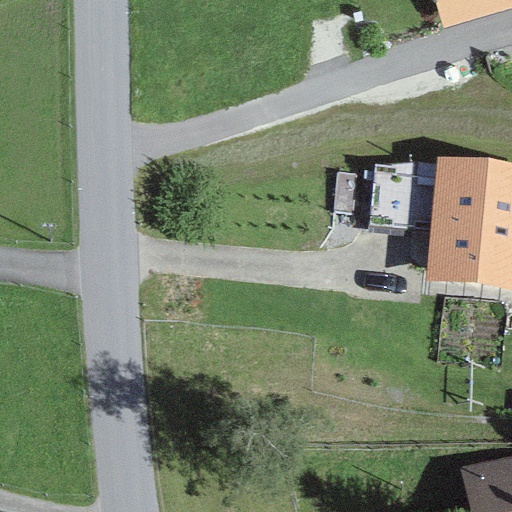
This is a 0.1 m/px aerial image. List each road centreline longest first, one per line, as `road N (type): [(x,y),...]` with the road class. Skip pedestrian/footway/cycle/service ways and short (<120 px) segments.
road 1 (tertiary): [(96,0),(100,193),(127,511)]
road 2 (unknown): [(98,119),(487,4)]
